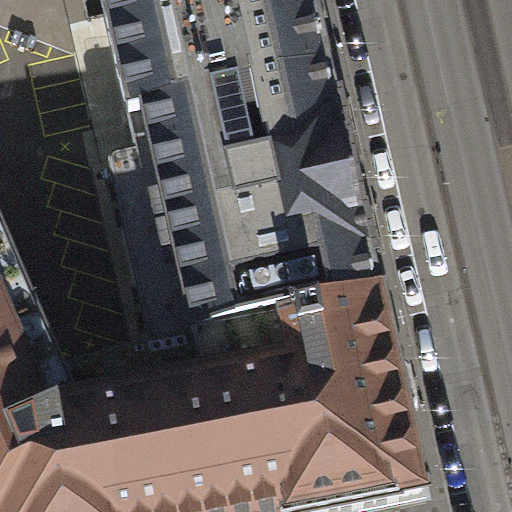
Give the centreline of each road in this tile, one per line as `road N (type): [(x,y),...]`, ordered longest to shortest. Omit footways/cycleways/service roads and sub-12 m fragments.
road 1 (residential): [(365,0),(485,511)]
road 2 (tertiary): [(444,0),(511,313)]
